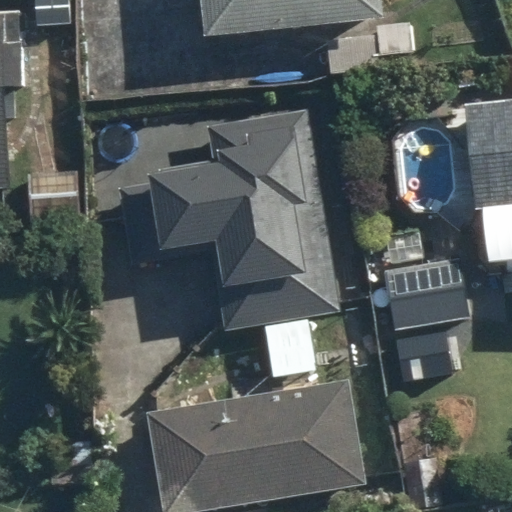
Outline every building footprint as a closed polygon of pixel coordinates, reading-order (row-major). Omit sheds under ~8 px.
[(92,0),(41,0),(44,35),(95,31),(92,0)] [(222,0),(223,32),(412,29),(412,0),(222,0)] [(38,33),(0,32),(0,186),(20,187),(24,90),(36,90),(38,33)] [(511,98),(478,99),(479,209),(501,208),(501,254),(511,254),(511,98)] [(320,107),(124,138),(143,262),(223,249),(236,332),(278,326),(285,368),(325,362),(317,312),(352,307),(320,107)] [(96,172),(40,168),(35,226),(91,230),(96,172)] [(485,282),(393,292),(397,333),(489,323),(485,282)] [(361,379),(154,409),(168,511),(190,511),(376,486),(361,379)]
